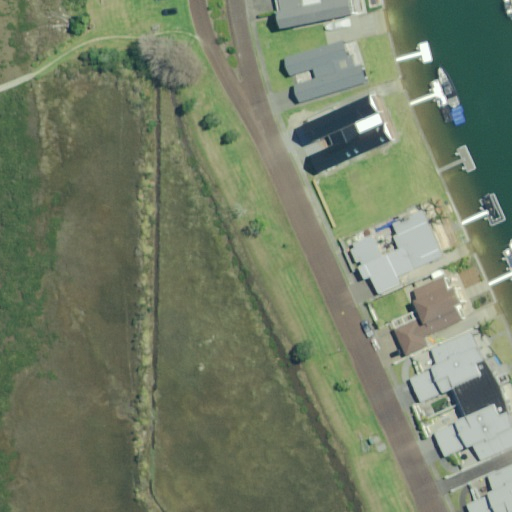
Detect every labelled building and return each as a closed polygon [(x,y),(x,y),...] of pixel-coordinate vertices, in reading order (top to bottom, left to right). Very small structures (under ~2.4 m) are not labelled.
[(357,0),(280,0),(285,29),(360,17),(357,0)] [(291,75),(316,67),(320,78),(298,85),(304,104),(369,84),(364,67),(358,68),(354,55),(348,56),(343,41),(286,59),(291,75)] [(448,256),(426,208),(393,223),(405,249),(385,258),(375,236),(353,246),(369,279),(375,276),(383,295),(405,285),(401,278),(448,256)] [(446,276),(415,290),(427,317),(398,330),(410,356),(431,346),(427,338),(468,320),(463,310),(462,307),(468,304),(461,287),(453,291),(446,276)] [(491,361),(484,346),(482,347),(475,332),(433,351),(440,368),(414,380),(424,403),(459,387),(467,405),(504,389),(496,371),(491,361)] [(477,445),(484,461),(511,449),(511,407),(504,389),(467,405),(472,415),(437,431),(438,432),(449,457),(477,445)] [(511,511),(511,467),(490,477),(498,493),(471,505),(473,511),(511,511)]
